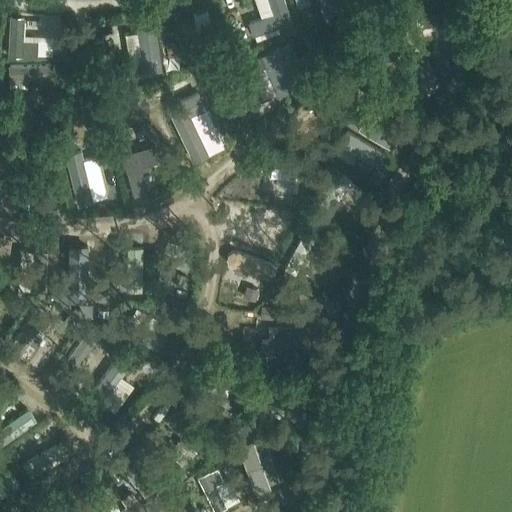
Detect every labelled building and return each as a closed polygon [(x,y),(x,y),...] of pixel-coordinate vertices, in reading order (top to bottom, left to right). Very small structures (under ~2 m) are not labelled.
[(285,0),(268,0),(278,27),(293,21),(285,0)] [(346,0),(329,0),(341,27),(356,21),(346,0)] [(373,0),(360,0),(365,10),(376,6),(373,0)] [(241,9),(229,13),(232,25),(245,21),(241,9)] [(219,48),(210,11),(195,15),(204,52),(219,48)] [(27,17),(9,16),(7,55),(25,56),(26,40),(27,17)] [(143,50),(163,45),(158,27),(138,32),(143,50)] [(94,43),(107,41),(106,30),(93,31),(94,43)] [(456,30),(433,32),(433,46),(457,45),(456,30)] [(26,40),(25,56),(39,57),(40,41),(26,40)] [(179,41),(166,44),(168,55),(181,53),(179,41)] [(70,45),(58,49),(62,62),(74,57),(70,45)] [(307,84),(292,45),(264,56),(279,95),(307,84)] [(440,77),(411,56),(403,67),(431,88),(440,77)] [(242,61),(231,65),(237,79),(248,74),(242,61)] [(27,79),(52,79),(52,63),(8,64),(8,90),(27,89),(27,79)] [(237,84),(225,89),(229,100),(241,95),(237,84)] [(215,108),(227,102),(221,90),(209,96),(215,108)] [(212,155),(186,97),(166,106),(192,164),(212,155)] [(44,115),(38,127),(47,132),(53,120),(44,115)] [(400,135),(365,116),(358,129),(392,148),(400,135)] [(151,123),(108,133),(128,205),(182,188),(162,138),(151,123)] [(384,151),(348,131),(340,144),(377,165),(384,151)] [(63,139),(54,147),(64,158),(73,150),(63,139)] [(122,194),(109,150),(80,159),(93,202),(122,194)] [(78,206),(91,203),(77,154),(64,158),(78,206)] [(366,190),(345,174),(335,187),(356,203),(366,190)] [(195,262),(199,251),(174,243),(170,253),(195,262)] [(89,244),(70,245),(71,302),(90,301),(89,244)] [(314,264),(327,268),(334,250),(321,246),(314,264)] [(196,286),(198,274),(167,268),(164,279),(196,286)] [(168,338),(130,317),(122,331),(160,353),(168,338)] [(308,342),(263,342),(263,359),(308,359),(308,342)] [(154,385),(161,372),(127,355),(117,373),(133,381),(136,376),(154,385)] [(36,421),(28,408),(0,426),(0,430),(7,441),(36,421)] [(67,459),(58,444),(23,464),(31,479),(67,459)] [(183,461),(193,469),(201,459),(191,451),(183,461)] [(23,485),(0,454),(0,480),(10,495),(23,485)] [(218,511),(234,505),(218,467),(199,475),(215,511),(218,511)] [(128,511),(133,510),(126,496),(95,511),(128,511)]
